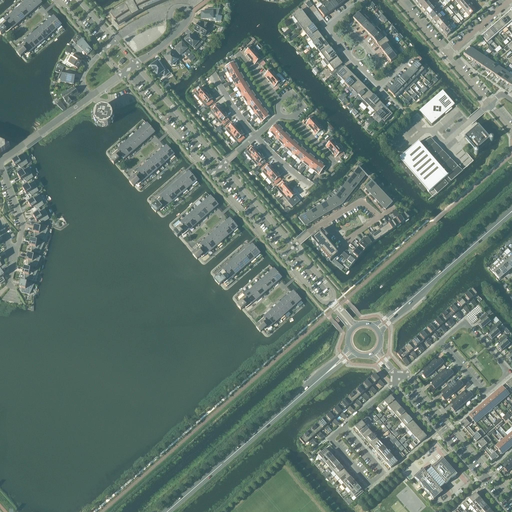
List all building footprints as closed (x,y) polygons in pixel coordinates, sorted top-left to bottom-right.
[(30,0),(28,0),(26,2),(33,10),(37,7),(30,0)] [(116,23),(118,25),(125,21),(132,17),(139,13),(146,9),(146,8),(150,6),(151,7),(155,5),(159,4),(164,2),(168,1),(167,0),(133,0),(125,4),(118,9),(110,14),(117,22),(116,23)] [(325,0),(321,3),(323,6),(329,14),(333,11),(327,2),(325,0)] [(332,0),(330,0),(327,2),(333,11),(338,7),(332,0)] [(422,7),(425,11),(434,4),(431,0),(429,0),(429,1),(422,7)] [(463,0),(458,4),(462,8),(469,2),(467,0),(463,0)] [(26,2),(22,6),(29,14),(33,10),(26,2)] [(462,8),(465,12),(472,6),(469,2),(462,8)] [(429,15),(436,9),(438,8),(434,4),(425,11),(429,15)] [(22,6),(17,9),(25,18),(29,14),(22,6)] [(329,14),(323,6),(318,9),(324,18),(329,14)] [(472,6),(465,12),(469,17),(471,15),(472,15),(475,13),(474,12),(476,10),(472,6)] [(17,9),(13,13),(21,21),(25,18),(17,9)] [(209,20),(212,22),(213,22),(216,22),(220,9),(206,10),(206,13),(201,13),(201,17),(201,18),(201,19),(201,20),(209,19),(209,20)] [(429,15),(432,20),(439,13),(436,9),(429,15)] [(301,10),(292,17),(297,23),(306,16),(301,10)] [(353,19),(357,23),(365,16),(360,12),(353,19)] [(13,13),(9,17),(16,25),(21,21),(13,13)] [(432,20),(436,24),(443,17),(439,13),(432,20)] [(511,20),(507,14),(503,17),(509,24),(511,21),(511,20)] [(300,30),(302,29),(311,22),(306,16),(295,24),(300,30)] [(357,23),(361,27),(369,20),(365,16),(357,23)] [(9,17),(5,20),(12,29),(16,25),(9,17)] [(53,17),(49,21),(56,29),(61,25),(53,17)] [(436,24),(439,28),(447,22),(443,17),(436,24)] [(503,17),(499,21),(505,27),(509,24),(503,17)] [(0,26),(1,27),(5,32),(6,33),(12,29),(5,20),(0,24),(0,26)] [(361,27),(365,31),(373,24),(369,20),(361,27)] [(49,21),(45,24),(52,33),(56,29),(49,21)] [(499,21),(496,24),(502,30),(505,27),(499,21)] [(302,29),(306,35),(315,28),(311,22),(302,29)] [(439,28),(443,32),(450,26),(447,22),(439,28)] [(204,23),(202,26),(198,24),(194,30),(200,34),(200,35),(203,37),(203,36),(204,37),(205,36),(206,36),(207,36),(208,36),(209,34),(209,33),(209,32),(208,31),(209,30),(208,30),(210,27),(204,23)] [(45,24),(41,28),(48,36),(52,33),(45,24)] [(365,31),(369,35),(377,28),(373,24),(365,31)] [(496,24),(492,27),(498,34),(502,30),(496,24)] [(450,26),(443,32),(447,36),(449,34),(449,35),(452,32),(454,30),(450,26)] [(492,27),(489,30),(494,37),(498,34),(492,27)] [(41,28),(37,32),(44,40),(48,36),(41,28)] [(306,35),(311,41),(320,34),(315,28),(306,35)] [(369,35),(373,39),(381,32),(377,28),(369,35)] [(489,30),(485,33),(491,40),(494,37),(489,30)] [(373,39),(377,44),(387,36),(383,31),(381,32),(373,39)] [(37,32),(33,35),(40,43),(44,40),(37,32)] [(491,40),(485,33),(481,37),(487,43),(491,40)] [(312,45),(314,48),(324,40),(320,34),(311,41),(313,44),(312,45)] [(33,35),(28,39),(36,47),(40,43),(33,35)] [(190,35),(185,41),(193,48),(196,51),(201,45),(203,43),(198,38),(196,41),(190,35)] [(377,44),(380,49),(391,41),(387,36),(377,44)] [(28,39),(24,43),(31,51),(36,47),(28,39)] [(318,50),(320,53),(329,46),(324,40),(314,48),(317,51),(318,50)] [(83,42),(78,47),(77,46),(74,48),(77,51),(79,53),(80,53),(82,51),(87,56),(90,53),(91,53),(92,53),(92,52),(83,41),(82,41),(83,42)] [(384,53),(392,47),(394,45),(391,41),(380,49),(384,53)] [(20,49),(24,54),(26,56),(31,51),(24,43),(19,47),(20,49)] [(185,55),(188,59),(193,55),(182,43),(175,50),(180,56),(185,51),(187,54),(185,55)] [(247,51),(245,53),(250,59),(256,53),(258,51),(255,47),(253,49),(249,45),(245,49),(247,51)] [(394,45),(384,53),(387,58),(398,50),(394,45)] [(320,53),(324,59),(333,52),(329,46),(320,53)] [(463,55),(468,58),(476,52),(471,48),(470,49),(469,47),(465,50),(465,51),(466,50),(467,52),(463,55)] [(24,54),(20,49),(16,53),(20,57),(24,54)] [(398,50),(387,58),(391,62),(399,56),(401,54),(398,50)] [(177,61),(175,59),(176,58),(171,52),(164,57),(171,66),(173,65),(173,66),(174,66),(175,66),(176,65),(176,64),(176,63),(175,63),(177,61)] [(327,66),(329,65),(338,58),(333,52),(324,59),(322,60),(327,66)] [(471,60),(473,61),(480,55),(476,52),(468,58),(470,61),(471,60)] [(256,53),(250,59),(254,65),(257,63),(259,65),(263,61),(256,53)] [(80,63),(82,60),(74,55),(73,58),(71,57),(67,63),(74,67),(77,70),(80,65),(81,63),(80,63)] [(476,63),(477,64),(485,58),(480,55),(473,61),(475,64),(476,63)] [(338,58),(329,65),(334,71),(330,74),(332,76),(335,73),(342,67),(341,65),(342,64),(338,58)] [(480,66),(482,67),(490,61),(485,58),(477,64),(479,67),(480,66)] [(225,67),(227,72),(237,67),(233,60),(229,62),(231,65),(225,67)] [(417,62),(412,67),(420,74),(422,76),(426,72),(422,68),(424,66),(420,61),(418,63),(417,62)] [(485,69),(487,71),(494,64),(490,61),(482,67),(484,70),(485,69)] [(157,62),(156,63),(156,62),(152,66),(151,67),(157,76),(161,73),(164,77),(169,73),(164,66),(162,68),(157,62)] [(489,72),(491,74),(499,67),(494,64),(487,71),(489,73),(489,72)] [(59,65),(55,72),(60,74),(62,72),(64,67),(59,65)] [(227,72),(230,77),(240,72),(237,67),(227,72)] [(342,67),(335,73),(337,74),(342,80),(350,72),(344,67),(343,68),(342,67)] [(412,67),(408,71),(416,78),(420,74),(412,67)] [(494,76),(496,77),(504,70),(499,67),(491,74),(493,76),(494,76)] [(268,73),(264,76),(269,82),(276,76),(272,71),(269,68),(268,69),(268,70),(270,71),(268,73)] [(499,79),(501,80),(508,73),(504,70),(496,77),(498,79),(499,79)] [(408,71),(404,75),(414,84),(418,80),(416,78),(408,71)] [(65,81),(65,83),(73,85),(74,82),(75,76),(76,77),(76,76),(62,73),(62,72),(58,78),(65,81)] [(230,77),(233,82),(242,77),(240,72),(230,77)] [(344,83),(347,86),(355,77),(350,72),(342,80),(345,83),(344,83)] [(504,82),(505,83),(511,77),(511,75),(508,73),(501,80),(503,82),(504,82)] [(276,76),(269,82),(274,87),(276,86),(276,85),(278,88),(283,84),(283,83),(285,81),(279,74),(276,76)] [(404,75),(400,79),(410,88),(414,84),(404,75)] [(233,82),(236,87),(245,81),(242,77),(233,82)] [(350,88),(353,90),(360,83),(355,77),(347,86),(349,89),(350,88)] [(396,83),(404,90),(406,92),(410,88),(400,79),(396,83)] [(236,87),(239,92),(248,86),(245,81),(236,87)] [(353,90),(358,96),(366,88),(360,83),(353,90)] [(396,83),(392,87),(400,94),(404,90),(396,83)] [(239,92),(242,96),(251,90),(248,86),(239,92)] [(194,95),(199,100),(208,93),(203,87),(197,92),(195,90),(194,91),(196,93),(194,95)] [(400,94),(392,87),(388,91),(395,98),(400,94)] [(67,103),(69,105),(74,101),(73,99),(79,94),(77,91),(76,92),(74,88),(68,92),(67,91),(62,95),(63,96),(62,97),(67,103)] [(358,96),(356,98),(362,103),(363,101),(371,93),(366,88),(358,96)] [(242,96),(245,101),(254,95),(251,90),(242,96)] [(443,91),(419,111),(431,125),(445,114),(446,115),(452,109),(451,108),(455,105),(443,91)] [(208,93),(199,100),(206,108),(213,102),(211,100),(212,99),(208,93)] [(363,101),(362,103),(367,108),(369,106),(376,99),(371,93),(363,101)] [(245,101),(248,105),(257,99),(254,95),(245,101)] [(248,105),(251,110),(260,103),(257,99),(248,105)] [(369,106),(374,112),(382,104),(376,99),(369,106)] [(251,110),(254,114),(263,108),(260,103),(251,110)] [(210,113),(215,118),(223,111),(218,106),(217,107),(215,104),(209,109),(212,112),(210,113)] [(373,118),(376,120),(387,109),(382,104),(374,112),(377,114),(373,118)] [(99,108),(98,108),(97,109),(96,110),(96,111),(95,111),(95,112),(94,113),(94,114),(93,115),(93,116),(93,117),(93,118),(93,119),(94,120),(94,121),(94,122),(95,123),(96,124),(97,125),(98,126),(99,126),(100,126),(100,127),(101,127),(102,127),(103,127),(104,127),(105,127),(106,127),(107,126),(108,126),(109,126),(109,125),(110,124),(111,124),(111,123),(112,122),(113,121),(113,120),(113,119),(113,118),(113,117),(113,116),(113,115),(113,114),(113,113),(112,113),(112,112),(111,111),(111,110),(110,110),(109,109),(108,108),(107,108),(106,108),(106,107),(105,107),(104,107),(103,107),(102,107),(101,107),(100,108),(99,108)] [(254,114),(258,119),(266,112),(263,108),(254,114)] [(387,109),(376,120),(379,123),(382,120),(385,123),(392,115),(387,109)] [(222,112),(215,118),(220,124),(221,123),(223,125),(225,124),(229,120),(227,118),(228,117),(224,112),(223,111),(222,112)] [(266,112),(258,119),(261,123),(270,116),(266,112)] [(308,122),(306,124),(311,130),(318,124),(311,116),(306,119),(308,122)] [(227,126),(225,127),(227,130),(226,131),(231,136),(239,129),(234,124),(233,125),(231,123),(227,126)] [(147,124),(143,128),(150,136),(154,133),(147,124)] [(269,132),(273,136),(281,128),(277,124),(269,132)] [(318,124),(311,130),(316,135),(321,131),(323,133),(325,132),(318,124)] [(478,151),(489,141),(490,141),(491,141),(491,142),(491,141),(492,141),(493,141),(493,140),(493,139),(493,138),(492,137),(491,137),(490,137),(490,138),(479,125),(464,138),(475,151),(474,151),(474,152),(474,153),(474,154),(475,154),(476,155),(477,154),(478,154),(478,153),(478,152),(478,151)] [(143,128),(139,132),(146,140),(150,136),(143,128)] [(273,136),(276,140),(284,132),(281,128),(273,136)] [(239,129),(231,136),(236,142),(237,141),(239,143),(244,139),(242,136),(244,135),(239,129)] [(139,132),(135,135),(142,144),(146,140),(139,132)] [(276,140),(280,144),(288,136),(284,132),(276,140)] [(135,135),(130,139),(138,147),(142,144),(135,135)] [(280,144),(284,147),(292,139),(288,136),(280,144)] [(326,147),(331,152),(337,146),(334,143),(335,142),(331,137),(325,142),(328,145),(326,147)] [(399,162),(398,163),(424,192),(427,190),(429,192),(433,188),(437,193),(473,161),(465,168),(461,170),(460,165),(457,167),(442,151),(442,152),(430,139),(429,140),(427,138),(422,143),(423,144),(421,145),(418,142),(399,159),(401,161),(399,162)] [(130,139),(126,143),(134,151),(138,147),(130,139)] [(284,147),(288,151),(296,143),(292,139),(284,147)] [(0,154),(1,154),(0,153),(0,152),(1,151),(3,152),(10,147),(0,142),(0,154)] [(126,143),(122,146),(129,154),(134,151),(126,143)] [(288,151),(293,155),(300,147),(296,143),(288,151)] [(337,146),(331,152),(336,158),(338,157),(340,158),(344,154),(340,150),(343,148),(339,144),(337,146)] [(122,146),(118,150),(125,158),(129,154),(122,146)] [(246,155),(251,160),(260,153),(255,147),(253,149),(251,146),(246,151),(248,153),(246,155)] [(166,147),(162,150),(169,159),(174,155),(166,147)] [(293,155),(297,159),(304,150),(300,147),(293,155)] [(114,157),(118,161),(119,163),(125,158),(118,150),(112,155),(114,157)] [(162,150),(158,154),(165,162),(169,159),(162,150)] [(297,159),(301,162),(308,154),(304,150),(297,159)] [(260,153),(251,160),(256,166),(258,165),(260,167),(265,162),(263,160),(264,159),(260,153)] [(18,165),(21,168),(27,164),(23,154),(12,161),(16,167),(18,165)] [(158,154),(154,158),(161,166),(165,162),(158,154)] [(301,162),(305,166),(312,157),(308,154),(301,162)] [(118,161),(114,157),(110,160),(114,165),(118,161)] [(305,166),(310,169),(316,160),(312,157),(305,166)] [(154,158),(150,161),(157,169),(161,166),(154,158)] [(310,169),(314,172),(321,163),(316,160),(310,169)] [(150,161),(146,165),(153,173),(157,169),(150,161)] [(321,163),(314,172),(319,175),(323,170),(325,172),(327,168),(321,163)] [(262,173),(267,178),(275,171),(270,165),(269,167),(267,164),(262,169),(264,171),(262,173)] [(146,165),(141,168),(149,177),(153,173),(146,165)] [(33,178),(28,167),(17,175),(21,181),(23,179),(26,182),(33,178)] [(141,168),(137,172),(144,180),(149,177),(141,168)] [(359,168),(354,174),(363,182),(364,180),(363,179),(366,175),(359,168)] [(275,171),(267,178),(272,184),(273,183),(276,185),(281,180),(279,178),(280,177),(275,171)] [(132,177),(133,179),(137,183),(139,185),(144,180),(137,172),(132,177)] [(189,172),(183,177),(190,186),(196,181),(189,172)] [(354,174),(350,179),(357,185),(360,182),(362,183),(363,182),(354,174)] [(183,177),(178,182),(186,190),(190,186),(183,177)] [(137,183),(133,179),(129,182),(133,187),(137,183)] [(350,179),(346,183),(356,191),(357,189),(355,188),(357,185),(350,179)] [(38,191),(34,181),(22,189),(26,194),(28,193),(31,196),(38,191)] [(276,188),(283,196),(291,189),(286,183),(285,185),(282,181),(276,186),(277,187),(276,188)] [(367,194),(369,193),(376,186),(372,181),(364,188),(367,191),(365,193),(367,194)] [(178,182),(174,186),(181,194),(186,190),(178,182)] [(346,183),(342,188),(350,194),(352,191),(354,193),(356,191),(346,183)] [(174,186),(169,190),(176,198),(181,194),(174,186)] [(370,197),(371,199),(373,197),(380,190),(376,186),(369,193),(371,195),(370,197)] [(342,188),(339,193),(346,199),(348,200),(349,199),(348,197),(350,194),(342,188)] [(291,189),(283,196),(288,202),(289,201),(291,203),(297,198),(295,196),(296,195),(291,189)] [(169,190),(164,194),(171,202),(176,198),(169,190)] [(374,199),(377,201),(384,195),(380,190),(373,197),(371,199),(373,200),(374,199)] [(339,193),(335,197),(342,204),(345,201),(347,202),(348,200),(346,199),(339,193)] [(164,194),(159,198),(167,206),(171,202),(164,194)] [(28,203),(32,208),(34,207),(37,210),(43,205),(39,195),(28,203)] [(378,206),(379,207),(388,199),(384,195),(377,201),(380,204),(378,206)] [(210,197),(206,201),(213,209),(218,205),(210,197)] [(335,197),(331,199),(337,210),(339,209),(338,207),(342,204),(335,197)] [(155,205),(160,209),(161,211),(166,207),(167,206),(159,198),(154,203),(155,205)] [(331,199),(326,203),(331,211),(334,209),(335,211),(337,210),(331,199)] [(388,199),(379,207),(381,209),(383,207),(385,210),(393,203),(388,199)] [(206,201),(202,205),(209,213),(213,209),(206,201)] [(326,203),(321,206),(327,216),(329,215),(327,213),(331,211),(326,203)] [(202,205),(198,208),(205,216),(209,213),(202,205)] [(321,206),(315,209),(320,217),(324,215),(325,217),(327,216),(321,206)] [(198,208),(194,212),(201,220),(205,216),(198,208)] [(39,221),(42,224),(49,219),(44,209),(40,212),(35,215),(33,217),(37,222),(39,221)] [(315,209),(310,212),(316,222),(318,221),(317,219),(320,217),(315,209)] [(398,215),(395,217),(396,219),(400,225),(403,223),(405,221),(406,222),(409,220),(408,219),(410,218),(409,218),(413,215),(408,211),(404,214),(399,217),(398,215)] [(194,212),(190,215),(197,223),(201,220),(194,212)] [(310,212),(305,215),(310,223),(313,221),(315,223),(316,222),(310,212)] [(190,215),(185,219),(193,227),(197,223),(190,215)] [(310,223),(305,215),(298,219),(305,226),(308,224),(309,226),(311,225),(310,223)] [(185,219),(181,223),(188,231),(193,227),(185,219)] [(230,219),(225,223),(233,231),(237,228),(230,219)] [(387,222),(388,224),(392,230),(397,227),(398,228),(401,226),(400,225),(396,219),(391,222),(390,220),(387,222)] [(176,228),(177,229),(181,234),(183,236),(188,231),(181,223),(176,228)] [(225,223),(221,227),(228,235),(233,231),(225,223)] [(379,228),(380,230),(384,236),(392,230),(388,224),(383,228),(381,226),(379,228)] [(33,232),(35,233),(35,237),(43,239),(48,229),(39,227),(34,226),(33,232)] [(221,227),(217,230),(224,239),(228,235),(221,227)] [(181,234),(177,229),(173,233),(177,237),(181,234)] [(217,230),(213,234),(220,242),(224,239),(217,230)] [(327,258),(325,259),(327,261),(329,260),(330,261),(338,254),(323,237),(325,236),(326,238),(328,237),(322,230),(311,240),(318,247),(316,249),(318,251),(320,249),(323,253),(321,254),(323,256),(324,255),(327,258)] [(371,233),(372,236),(376,241),(384,236),(380,230),(374,234),(373,232),(371,233)] [(213,234),(209,237),(216,246),(220,242),(213,234)] [(361,240),(363,242),(368,247),(376,241),(372,236),(367,239),(365,237),(361,240)] [(209,237),(205,241),(212,249),(216,246),(209,237)] [(32,247),(32,251),(40,253),(44,243),(31,240),(29,246),(32,247)] [(360,245),(356,250),(361,255),(368,247),(363,242),(361,240),(358,244),(360,245)] [(205,241),(201,245),(208,253),(212,249),(205,241)] [(196,251),(201,256),(202,258),(208,253),(201,245),(195,250),(196,251)] [(252,245),(247,249),(254,258),(259,253),(252,245)] [(247,249),(243,254),(250,262),(254,258),(247,249)] [(354,252),(350,258),(355,262),(361,255),(356,250),(354,249),(352,251),(354,252)] [(201,256),(196,251),(193,255),(197,260),(201,256)] [(26,260),(28,261),(28,265),(36,267),(41,257),(34,255),(31,255),(28,254),(26,260)] [(243,254),(238,258),(245,266),(250,262),(243,254)] [(511,261),(507,255),(502,259),(511,269),(511,268),(511,261)] [(347,261),(343,265),(347,268),(349,270),(355,262),(350,258),(348,256),(345,260),(347,261)] [(238,258),(233,262),(240,270),(245,266),(238,258)] [(502,259),(498,263),(508,273),(510,272),(509,271),(511,269),(502,259)] [(233,262),(228,266),(236,274),(240,270),(233,262)] [(498,263),(494,266),(503,276),(505,274),(506,275),(508,273),(498,263)] [(228,266),(224,270),(231,278),(236,274),(228,266)] [(494,266),(490,270),(497,278),(496,279),(498,282),(499,280),(501,279),(501,278),(503,276),(494,266)] [(28,269),(24,268),(23,274),(25,275),(25,279),(33,281),(37,271),(31,269),(28,269)] [(219,277),(223,282),(225,284),(231,278),(224,270),(217,276),(219,277)] [(274,270),(269,274),(277,282),(281,278),(274,270)] [(269,274),(265,277),(273,286),(277,282),(269,274)] [(223,282),(219,277),(215,281),(219,285),(223,282)] [(265,277),(261,281),(268,289),(273,286),(265,277)] [(261,281),(257,284),(264,293),(268,289),(261,281)] [(24,282),(21,282),(19,288),(22,289),(21,293),(29,295),(34,285),(27,283),(24,282)] [(257,284),(253,288),(260,296),(264,293),(257,284)] [(253,288),(249,292),(256,300),(260,296),(253,288)] [(472,289),(464,296),(469,301),(471,303),(473,301),(472,299),(475,296),(477,295),(472,289)] [(249,292),(245,295),(252,304),(256,300),(249,292)] [(293,292),(289,296),(296,304),(300,300),(293,292)] [(240,302),(245,307),(246,309),(252,304),(245,295),(239,300),(240,302)] [(289,296),(285,300),(292,308),(296,304),(289,296)] [(464,296),(457,303),(462,308),(463,310),(466,307),(464,306),(469,301),(464,296)] [(285,300),(281,303),(288,311),(292,308),(285,300)] [(245,307),(240,302),(237,305),(241,310),(245,307)] [(281,303),(277,307),(284,315),(288,311),(281,303)] [(457,303),(450,309),(454,314),(456,316),(458,314),(457,312),(462,308),(457,303)] [(277,307),(272,310),(280,318),(284,315),(277,307)] [(450,309),(442,316),(447,321),(448,323),(451,320),(449,319),(454,314),(450,309)] [(272,310),(268,314),(275,322),(280,318),(272,310)] [(481,322),(478,325),(479,325),(479,326),(481,328),(482,328),(482,329),(482,330),(491,322),(486,317),(488,316),(488,315),(491,312),(490,310),(487,313),(486,313),(479,319),(481,322)] [(268,314),(264,318),(271,326),(275,322),(268,314)] [(442,316),(435,322),(439,327),(441,329),(443,327),(442,325),(446,322),(447,321),(442,316)] [(260,324),(264,329),(265,331),(271,326),(264,318),(258,323),(260,324)] [(435,322),(427,329),(432,334),(433,336),(436,334),(434,332),(439,327),(435,322)] [(264,329),(260,324),(256,328),(260,332),(264,329)] [(489,330),(491,333),(488,336),(489,336),(488,337),(491,340),(491,339),(492,340),(491,340),(492,341),(500,333),(496,328),(498,327),(496,324),(489,330)] [(427,329),(420,335),(424,340),(426,342),(428,340),(427,338),(432,334),(427,329)] [(420,335),(412,342),(417,347),(418,349),(421,347),(419,345),(424,340),(420,335)] [(499,341),(501,344),(497,347),(498,348),(498,347),(499,348),(498,348),(501,351),(501,350),(502,351),(501,351),(501,352),(510,344),(506,340),(508,338),(505,336),(499,341)] [(412,342),(405,348),(409,353),(411,355),(413,353),(412,351),(417,347),(412,342)] [(399,353),(397,355),(402,360),(403,362),(406,360),(404,358),(409,353),(405,348),(399,353)] [(431,367),(435,371),(444,363),(440,359),(437,361),(434,364),(431,361),(430,362),(428,364),(431,367)] [(426,379),(435,371),(431,367),(428,364),(426,365),(424,368),(426,371),(424,372),(422,374),(426,379)] [(440,378),(444,382),(453,375),(449,370),(447,372),(444,374),(442,371),(438,375),(440,378)] [(374,375),(367,381),(372,386),(377,382),(378,383),(381,381),(375,374),(374,375)] [(435,390),(444,382),(440,378),(438,375),(433,379),(436,382),(434,384),(431,386),(435,390)] [(511,380),(511,379),(502,387),(506,392),(511,388),(511,387),(511,380)] [(367,381),(360,387),(364,393),(369,388),(371,390),(373,388),(372,386),(367,381)] [(449,384),(447,386),(450,389),(454,394),(463,386),(459,381),(457,383),(454,386),(451,383),(449,384)] [(450,389),(447,386),(443,390),(446,393),(443,395),(441,397),(445,401),(454,394),(450,389)] [(360,387),(352,394),(357,399),(362,395),(363,397),(366,394),(364,393),(360,387)] [(502,387),(498,391),(504,399),(509,395),(506,392),(502,387)] [(498,391),(493,394),(500,402),(504,399),(498,391)] [(460,394),(457,397),(460,400),(464,405),(473,397),(469,392),(466,394),(463,397),(460,394)] [(352,394),(345,400),(349,406),(354,401),(356,403),(358,401),(357,399),(352,394)] [(493,394),(489,398),(496,406),(500,402),(493,394)] [(384,402),(388,406),(394,400),(391,396),(384,402)] [(460,400),(457,397),(453,401),(455,404),(453,406),(451,408),(455,412),(464,405),(460,400)] [(489,398),(485,402),(492,409),(494,412),(498,408),(496,406),(489,398)] [(345,400),(337,407),(342,412),(347,408),(348,410),(351,407),(349,406),(345,400)] [(388,406),(391,410),(398,404),(394,400),(388,406)] [(381,412),(388,406),(384,402),(378,408),(381,412)] [(485,402),(481,405),(488,413),(492,409),(485,402)] [(391,410),(395,415),(402,409),(398,404),(391,410)] [(481,405),(477,409),(484,416),(488,413),(481,405)] [(337,407),(330,413),(334,419),(339,414),(341,416),(343,414),(342,412),(337,407)] [(395,415),(398,419),(405,413),(402,409),(395,415)] [(477,409),(473,412),(480,420),(482,422),(486,419),(484,416),(477,409)] [(473,412),(469,416),(473,421),(474,422),(472,423),(474,425),(475,424),(480,420),(473,412)] [(330,413),(322,420),(327,425),(332,421),(333,423),(336,420),(334,419),(330,413)] [(398,419),(402,423),(409,417),(405,413),(398,419)] [(368,416),(362,421),(365,426),(371,420),(368,416)] [(465,429),(468,433),(471,430),(468,426),(473,421),(469,416),(460,424),(464,429),(465,429)] [(402,423),(405,427),(412,421),(409,417),(402,423)] [(322,420),(315,426),(319,432),(324,427),(326,429),(328,427),(327,425),(322,420)] [(355,428),(358,432),(365,426),(362,421),(355,428)] [(405,427),(409,431),(416,425),(412,421),(405,427)] [(409,431),(412,435),(419,429),(416,425),(409,431)] [(315,426),(307,433),(312,438),(317,434),(318,436),(321,433),(319,432),(315,426)] [(358,432),(362,436),(369,430),(365,426),(358,432)] [(412,435),(416,439),(423,433),(419,429),(412,435)] [(471,430),(468,433),(472,437),(471,437),(476,442),(485,434),(481,429),(475,434),(471,430)] [(362,436),(366,440),(372,434),(369,430),(362,436)] [(369,444),(376,438),(378,436),(375,432),(372,434),(366,440),(369,444)] [(312,438),(307,433),(300,440),(305,445),(309,440),(311,442),(313,440),(312,438)] [(423,433),(416,439),(420,443),(427,437),(423,433)] [(486,436),(477,444),(482,449),(486,453),(490,449),(490,448),(488,449),(485,446),(491,441),(486,436)] [(369,444),(373,448),(380,442),(376,438),(369,444)] [(420,443),(416,439),(410,444),(413,449),(420,443)] [(376,452),(383,446),(385,444),(382,440),(380,442),(373,448),(376,452)] [(504,440),(500,443),(507,451),(511,447),(504,440)] [(496,447),(498,449),(502,455),(507,451),(500,443),(496,447)] [(383,446),(376,452),(380,456),(387,450),(389,448),(385,444),(383,446)] [(380,456),(383,460),(392,452),(389,448),(387,450),(380,456)] [(318,455),(322,459),(332,451),(330,449),(327,450),(325,449),(322,452),(320,450),(317,453),(319,455),(318,455)] [(490,449),(486,453),(489,457),(493,462),(502,455),(498,449),(492,454),(490,452),(492,450),(490,449)] [(322,459),(326,464),(333,457),(332,456),(333,453),(332,451),(322,459)] [(387,464),(394,458),(396,456),(392,452),(383,460),(387,464)] [(400,453),(396,456),(394,458),(397,463),(404,457),(400,453)] [(326,464),(329,468),(336,461),(333,457),(326,464)] [(511,460),(510,457),(505,461),(508,464),(506,466),(503,468),(507,473),(511,468),(511,460)] [(394,458),(387,464),(391,469),(397,463),(394,458)] [(423,470),(421,472),(414,478),(420,483),(424,489),(430,494),(434,500),(443,492),(440,489),(445,484),(446,485),(450,479),(457,475),(442,458),(437,464),(430,468),(431,469),(430,470),(425,469),(424,470),(423,470)] [(329,468),(327,469),(331,473),(333,472),(340,465),(336,461),(329,468)] [(333,472),(336,476),(346,467),(344,465),(341,466),(340,465),(333,472)] [(336,476),(340,480),(347,473),(346,472),(348,469),(346,467),(336,476)] [(340,480),(343,484),(350,477),(347,473),(340,480)] [(345,489),(347,488),(354,481),(350,477),(343,484),(341,485),(345,489)] [(347,488),(350,492),(360,483),(358,481),(355,483),(354,481),(347,488)] [(350,492),(348,494),(352,498),(354,496),(356,499),(364,492),(360,488),(362,485),(360,483),(350,492)] [(460,489),(454,494),(457,498),(463,492),(460,489)] [(475,493),(468,499),(472,504),(479,498),(475,493)] [(472,504),(470,506),(474,509),(476,508),(483,502),(479,498),(472,504)] [(466,509),(472,504),(468,499),(462,505),(466,509)] [(476,508),(474,509),(475,511),(479,511),(486,506),(483,502),(476,508)]
